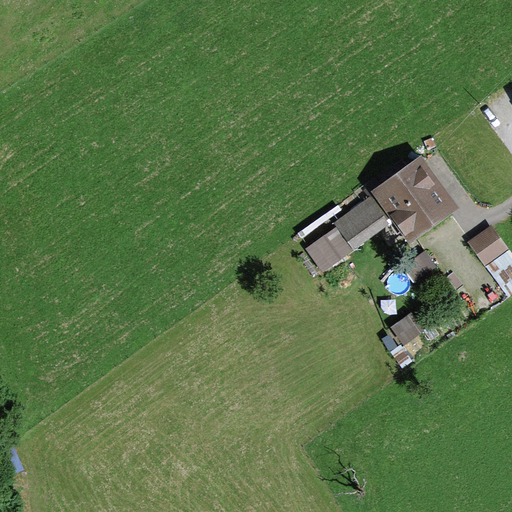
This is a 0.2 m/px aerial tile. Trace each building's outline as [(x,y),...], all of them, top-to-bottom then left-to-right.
[(459,205),(421,153),(371,189),(374,192),(394,220),(409,241),(459,205)] [(325,260),(348,243),(352,249),(394,220),(374,192),(333,222),(335,226),(312,243),(325,260)] [(485,266),(509,249),(491,224),(467,241),(485,266)] [(414,282),(436,267),(424,249),(402,265),(414,282)] [(403,345),(425,330),(411,311),(390,326),(403,345)]
